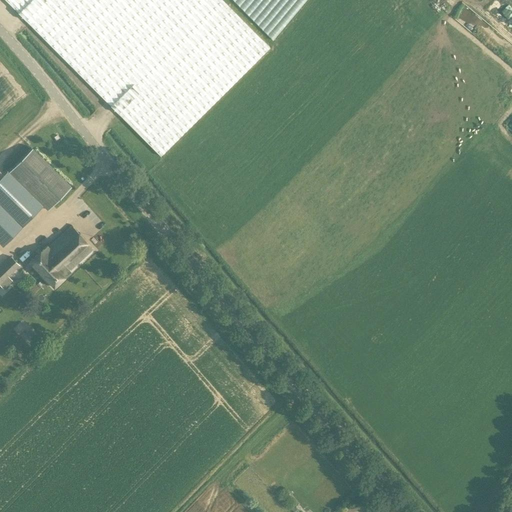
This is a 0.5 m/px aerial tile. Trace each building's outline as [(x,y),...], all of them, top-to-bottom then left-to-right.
[(5,0),(29,24),(160,156),(269,48),(221,0),(5,0)] [(500,0),(499,0),(492,8),(502,18),(510,10),(500,0)] [(9,171),(11,173),(47,211),(71,188),(32,148),(9,171)] [(0,227),(11,217),(0,206),(0,227)] [(41,252),(30,262),(54,288),(65,278),(64,277),(70,272),(69,271),(92,250),(71,227),(49,247),(48,246),(41,252)] [(11,256),(0,266),(0,283),(19,265),(11,256)]
